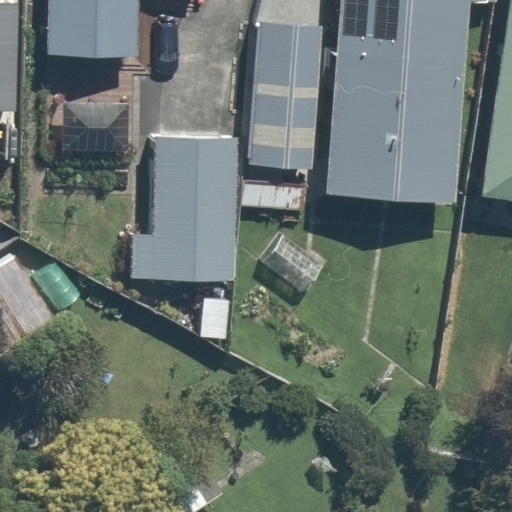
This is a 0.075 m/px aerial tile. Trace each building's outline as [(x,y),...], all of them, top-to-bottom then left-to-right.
[(14,0),(0,0),(0,129),(12,130),(14,0)] [(37,0),(36,58),(138,60),(138,0),(37,0)] [(328,0),(323,200),(460,204),(466,5),(499,6),(498,0),(328,0)] [(511,0),(509,0),(483,196),(511,199),(511,0)] [(311,171),(321,24),(248,19),(238,166),(311,171)] [(225,289),(234,137),(151,132),(145,229),(126,228),(123,283),(225,289)] [(323,265),(276,228),(251,259),(298,296),(323,265)] [(0,353),(54,317),(0,236),(0,353)]
